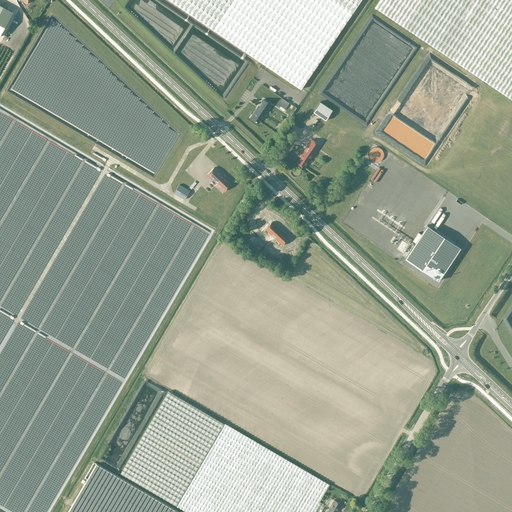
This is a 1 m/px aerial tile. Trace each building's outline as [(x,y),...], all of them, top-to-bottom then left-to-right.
[(169,0),(301,89),(360,0),(169,0)] [(511,0),(380,0),(375,8),(511,99),(511,0)] [(0,9),(0,35),(12,13),(3,8),(1,11),(0,9)] [(259,105),(251,117),(255,120),(255,121),(256,121),(259,123),(271,105),(263,100),(261,102),(259,105)] [(332,110),(320,102),(313,112),(326,120),(332,110)] [(334,116),(330,122),(344,130),(347,125),(334,116)] [(312,139),(296,163),(304,168),(320,145),(312,139)] [(183,162),(189,165),(195,155),(189,152),(183,162)] [(231,184),(214,167),(207,175),(225,191),(231,184)] [(190,191),(179,185),(174,193),(184,199),(190,191)] [(240,219),(235,228),(239,230),(244,221),(240,219)] [(272,222),(265,229),(282,245),(289,238),(272,222)] [(427,225),(405,259),(438,281),(460,248),(427,225)] [(260,242),(254,248),(258,252),(260,249),(259,249),(263,245),(260,242)] [(176,506),(185,511),(320,511),(323,507),(318,504),(329,485),(224,423),(224,424),(168,392),(121,473),(176,506)] [(178,511),(96,464),(67,511),(178,511)] [(329,511),(327,511),(336,511),(341,504),(334,500),(328,510),(329,511)]
